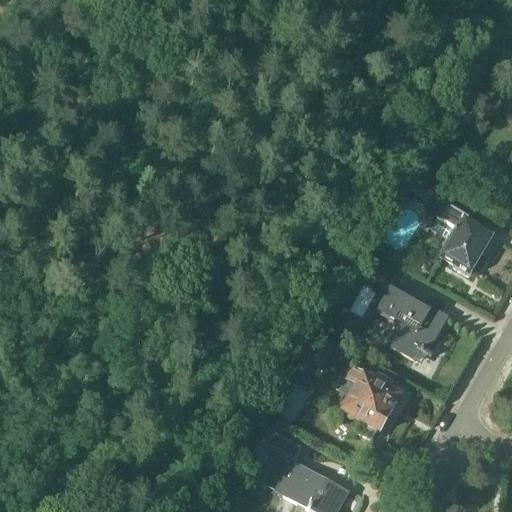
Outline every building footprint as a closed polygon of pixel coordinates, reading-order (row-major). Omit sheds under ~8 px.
[(493,38),(478,64),(490,70),(505,45),(493,38)] [(445,208),(437,222),(431,232),(450,243),(441,257),(455,265),(454,267),(469,276),(471,274),(470,274),(482,253),(484,255),(495,237),(445,208)] [(369,271),(390,283),(396,272),(375,260),(369,271)] [(436,331),(444,317),(429,309),(428,311),(418,305),(417,306),(390,291),(377,313),(394,323),(398,316),(407,321),(391,349),(415,362),(420,353),(427,356),(440,333),(436,331)] [(322,370),(334,351),(317,341),(305,360),(322,370)] [(346,381),(338,395),(349,401),(342,413),(361,424),(356,434),(371,443),(377,433),(378,434),(380,432),(384,430),(389,423),(388,418),(399,397),(387,391),(390,385),(377,378),(374,383),(363,376),(362,377),(351,371),(346,381)] [(268,432),(259,448),(270,455),(260,473),(280,484),(282,480),(283,480),(290,484),(282,498),(307,511),(337,511),(347,495),(296,467),(285,461),(293,446),(268,432)]
